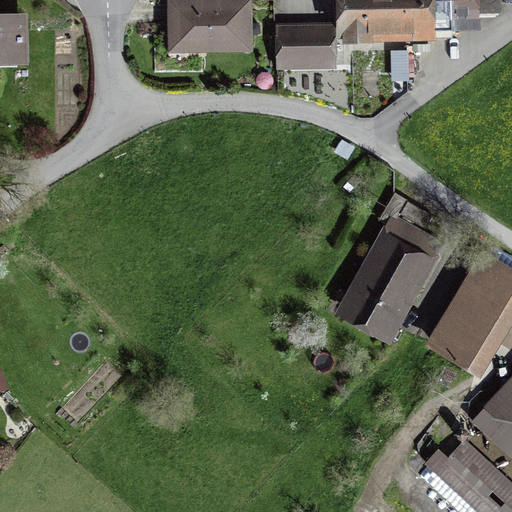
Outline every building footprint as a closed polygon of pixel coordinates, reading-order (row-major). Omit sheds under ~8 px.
[(334,0),(335,30),(335,46),(428,44),(451,44),(451,26),(478,26),(478,20),(477,0),(334,0)] [(502,20),(501,0),(477,0),(478,20),(502,20)] [(249,6),(166,5),(166,57),(249,57),(249,6)] [(28,19),(0,18),(0,69),(28,69),(28,19)] [(335,30),(277,30),(277,77),(335,76),(335,46),(335,30)] [(408,57),(392,57),(392,85),(408,85),(408,57)] [(333,299),(388,331),(439,245),(384,212),(333,299)] [(511,264),(477,242),(417,337),(471,371),(511,305),(511,264)] [(511,354),(461,408),(511,456),(511,354)] [(415,451),(483,511),(511,511),(511,476),(455,426),(438,445),(429,436),(415,451)]
